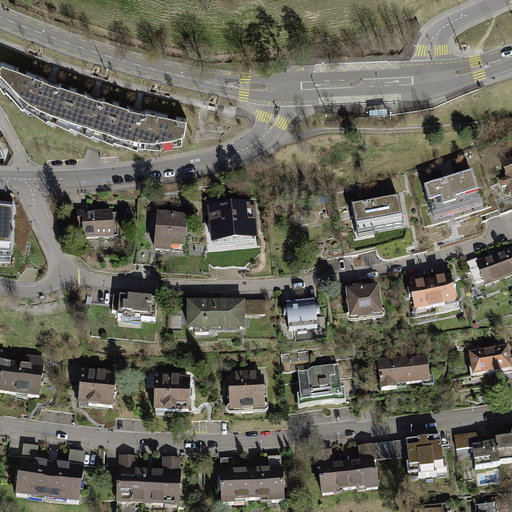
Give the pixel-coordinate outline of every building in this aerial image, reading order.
[(0,61),(0,86),(2,90),(4,88),(20,106),(22,104),(45,119),(46,116),(57,122),(60,113),(64,114),(67,103),(70,104),(71,99),(68,98),(71,87),(57,82),(56,83),(41,77),(0,61)] [(85,91),(71,87),(68,98),(71,99),(70,104),(67,103),(64,114),(60,113),(57,122),(68,127),(69,124),(89,134),(90,132),(101,136),(104,127),(107,128),(110,117),(113,118),(115,113),(111,112),(114,101),(100,96),(100,97),(85,92),(85,91)] [(127,105),(114,101),(111,112),(115,113),(113,118),(110,117),(107,128),(104,127),(101,136),(111,140),(112,138),(135,146),(136,144),(159,146),(159,143),(180,142),(179,133),(182,133),(185,118),(143,108),(142,110),(127,106),(127,105)] [(511,159),(502,163),(508,180),(499,184),(501,187),(507,185),(511,197),(511,159)] [(472,176),(425,191),(434,219),(481,204),(472,176)] [(396,198),(350,207),(354,231),(370,229),(370,233),(402,227),(396,198)] [(14,205),(0,204),(0,262),(10,263),(14,205)] [(228,208),(210,210),(214,243),(255,238),(251,206),(234,208),(234,205),(227,206),(228,208)] [(88,211),(78,212),(79,227),(83,227),(83,238),(112,237),(112,214),(88,214),(88,211)] [(173,216),(159,215),(156,250),(170,251),(170,246),(183,247),(185,218),(173,217),(173,216)] [(511,271),(511,249),(504,253),(504,255),(495,258),(503,279),(511,275),(511,273),(511,272),(511,271)] [(477,264),(479,269),(484,283),(491,280),(493,283),(503,279),(495,258),(486,261),(486,260),(477,264)] [(476,285),(484,283),(479,269),(471,272),(476,285)] [(449,278),(410,286),(411,289),(407,290),(409,298),(412,298),(415,311),(455,303),(452,288),(455,288),(453,280),(449,281),(449,278)] [(353,291),(348,292),(349,300),(347,302),(347,306),(350,308),(351,318),(358,317),(359,320),(371,318),(370,316),(381,315),(377,288),(361,290),(361,288),(353,289),(353,291)] [(157,299),(120,296),(118,313),(118,317),(155,321),(157,299)] [(242,328),(242,316),(243,302),(243,300),(232,300),(232,304),(199,304),(199,301),(189,301),(189,328),(242,328)] [(265,302),(243,302),(242,316),(265,316),(265,302)] [(292,309),(283,310),(283,317),(287,317),(288,330),(317,328),(316,314),(319,314),(319,306),(309,307),(309,303),(302,303),(302,308),(299,308),(299,304),(291,305),(292,309)] [(506,346),(488,350),(492,373),(510,370),(506,346)] [(472,376),(492,373),(488,350),(468,353),(472,376)] [(0,359),(2,354),(0,353),(0,392),(17,395),(18,393),(27,394),(27,397),(38,398),(44,360),(27,358),(26,367),(0,363),(0,359)] [(389,361),(378,362),(381,392),(396,391),(396,386),(430,382),(427,359),(410,361),(409,358),(395,360),(395,363),(390,364),(389,361)] [(338,368),(297,372),(300,404),(341,400),(338,368)] [(94,374),(82,373),(79,404),(80,404),(80,410),(88,411),(88,405),(113,408),(116,377),(105,375),(105,374),(95,373),(94,374)] [(258,375),(232,375),(232,381),(230,381),(230,410),(241,409),(241,413),(253,413),(253,409),(263,408),(263,380),(259,380),(258,375)] [(167,379),(155,379),(155,411),(188,411),(188,400),(192,399),(191,393),(189,391),(189,379),(178,379),(178,378),(167,378),(167,379)] [(350,404),(286,412),(286,415),(350,407),(350,404)] [(456,451),(473,449),(472,443),(481,442),(481,439),(480,433),(454,436),(456,451)] [(511,437),(495,439),(499,465),(511,463),(511,433),(511,437)] [(439,438),(405,442),(407,457),(408,464),(406,464),(407,476),(418,475),(419,478),(437,476),(437,473),(446,472),(445,460),(442,460),(439,438)] [(486,438),(481,439),(481,442),(472,443),(473,449),(476,470),(499,466),(499,465),(495,439),(486,440),(486,438)] [(394,458),(407,457),(405,442),(392,443),(394,458)] [(360,447),(362,462),(372,461),(394,458),(392,443),(360,447)] [(35,462),(37,447),(24,446),(22,460),(35,462)] [(70,451),(67,466),(82,468),(84,453),(70,451)] [(318,468),(321,467),(332,466),(330,451),(316,452),(318,468)] [(268,457),(268,470),(281,469),(280,456),(268,457)] [(120,457),(120,471),(135,472),(136,458),(120,457)] [(220,459),(221,473),(234,472),(233,458),(220,459)] [(164,459),(163,473),(179,474),(179,460),(164,459)] [(77,504),(82,468),(67,466),(35,462),(22,460),(17,497),(28,498),(28,495),(67,500),(67,502),(77,504)] [(373,474),(372,461),(362,462),(332,466),(321,467),(322,480),(320,480),(322,495),(334,493),(333,491),(365,487),(366,490),(377,489),(375,474),(373,474)] [(282,469),(281,469),(268,470),(255,470),(255,467),(247,467),(248,471),(234,472),(221,473),(222,505),(235,504),(235,501),(271,499),(271,502),(283,501),(282,469)] [(180,474),(179,474),(163,473),(135,472),(120,471),(118,471),(117,502),(179,504),(180,474)] [(178,511),(179,504),(117,502),(116,511),(178,511)]
